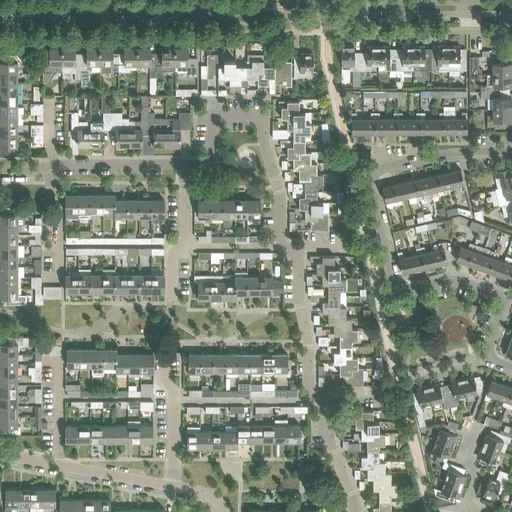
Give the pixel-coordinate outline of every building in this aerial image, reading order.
[(350,70),(361,70),(361,57),(355,57),(355,46),(341,46),(341,65),(350,65),(350,70)] [(367,56),(361,57),(361,70),(372,70),(372,65),(378,65),(378,46),(367,46),(367,56)] [(385,65),(385,70),(396,70),(396,56),(390,56),(390,46),(378,46),(378,65),(385,65)] [(402,56),(396,56),(396,70),(407,70),(407,65),(414,65),(414,46),(402,46),(402,56)] [(420,65),(420,70),(431,70),(431,56),(425,56),(425,46),(414,46),(414,65),(420,65)] [(442,70),(449,70),(449,46),(437,46),(437,56),(431,56),(431,70),(442,70)] [(449,46),(449,70),(456,69),(456,70),(467,70),(467,66),(466,56),(460,56),(460,46),(449,46)] [(51,78),(56,71),(63,72),(62,47),(50,47),(50,54),(44,54),(44,65),(43,65),(44,84),(48,84),(51,82),(51,78)] [(75,72),(75,81),(81,81),(81,53),(75,53),(75,47),(62,47),(63,72),(75,72)] [(89,73),(92,73),(92,65),(100,65),(100,47),(87,47),(87,53),(81,53),(81,81),(81,85),(89,85),(89,73)] [(100,65),(100,71),(119,71),(119,58),(113,58),(113,47),(100,47),(100,65)] [(119,71),(129,71),(129,65),(137,64),(137,47),(125,47),(125,53),(119,53),(119,58),(119,71)] [(150,95),(156,95),(156,71),(157,71),(157,53),(150,53),(150,47),(137,47),(137,64),(150,64),(150,71),(150,95)] [(162,71),(165,71),(165,65),(175,64),(175,47),(162,47),(162,53),(157,53),(157,71),(162,71)] [(188,58),(188,47),(175,47),(175,64),(175,72),(187,72),(187,75),(194,75),(194,58),(188,58)] [(294,77),(305,77),(305,72),(313,72),(313,53),(300,53),(300,64),(294,64),(294,77)] [(216,89),(207,89),(207,78),(213,78),(213,72),(218,72),(219,72),(219,66),(224,66),(224,60),(224,54),(207,54),(207,65),(201,65),(201,95),(216,95),(216,89)] [(17,72),(22,72),(22,62),(22,55),(3,55),(3,62),(0,61),(0,72),(17,72)] [(470,56),(470,74),(482,74),(482,68),(479,68),(479,56),(470,56)] [(236,60),(224,60),(224,66),(219,66),(219,72),(218,72),(218,78),(229,78),(230,78),(230,72),(235,72),(235,66),(236,66),(236,60)] [(247,60),(247,66),(247,78),(258,78),(258,72),(263,72),(263,66),(264,66),(264,60),(247,60)] [(275,66),(275,84),(286,84),(286,86),(292,86),(292,61),(275,61),(275,66)] [(493,62),(493,72),(493,74),(511,74),(511,62),(493,62)] [(245,66),(236,66),(235,66),(235,72),(230,72),(230,78),(229,78),(230,84),(241,84),(241,86),(247,86),(247,78),(247,66),(245,66)] [(275,66),(264,66),(263,66),(263,72),(258,72),(258,78),(258,84),(269,84),(269,86),(274,86),(275,86),(275,84),(275,66)] [(0,82),(17,83),(17,72),(0,72),(0,82)] [(487,85),(481,85),(481,92),(500,91),(500,86),(511,86),(511,74),(493,74),(487,74),(487,85)] [(0,93),(17,93),(17,83),(0,82),(0,93)] [(481,92),(481,98),(493,98),(493,109),(511,109),(511,97),(500,97),(500,91),(481,92)] [(0,103),(18,103),(17,93),(0,93),(0,103)] [(129,128),(129,145),(142,145),(142,126),(148,126),(148,106),(147,106),(147,97),(142,97),(142,106),(141,106),(141,120),(129,120),(129,128)] [(281,107),(281,118),(287,118),(293,118),(293,112),(300,112),(300,101),(279,101),(279,107),(281,107)] [(0,114),(18,114),(18,103),(0,103),(0,114)] [(31,114),(37,114),(43,114),(43,107),(43,103),(31,103),(31,114)] [(166,145),(166,117),(154,118),(154,112),(148,112),(148,106),(148,126),(154,126),(154,145),(166,145)] [(500,121),(511,121),(511,109),(493,109),(493,115),(487,115),(487,116),(487,126),(500,126),(500,121)] [(454,110),(443,110),(443,112),(444,112),(444,133),(455,133),(455,118),(454,118),(454,110)] [(78,127),(78,145),(90,145),(90,120),(78,120),(78,112),(72,112),(72,127),(78,127)] [(103,120),(97,120),(90,120),(90,145),(104,145),(104,129),(110,129),(110,112),(103,112),(103,120)] [(122,118),(122,112),(110,112),(110,129),(116,129),(116,145),(129,145),(129,128),(129,120),(129,118),(122,118)] [(179,117),(173,117),(166,117),(166,145),(180,145),(180,126),(191,126),(191,112),(179,112),(179,117)] [(287,118),(287,129),(293,129),(298,129),(298,123),(305,123),(305,112),(300,112),(293,112),(293,118),(287,118)] [(363,118),(363,133),(375,133),(375,112),(371,112),(371,118),(363,118)] [(375,112),(375,133),(386,133),(386,118),(379,118),(379,112),(375,112)] [(394,118),(386,118),(386,133),(398,133),(398,112),(394,112),(394,118)] [(402,118),(402,112),(398,112),(398,133),(409,133),(409,118),(402,118)] [(416,118),(409,118),(409,133),(421,133),(421,112),(416,112),(416,118)] [(421,133),(432,133),(432,118),(425,118),(425,112),(421,112),(421,133)] [(439,118),(432,118),(432,133),(444,133),(444,112),(443,112),(439,112),(439,118)] [(462,118),(455,118),(455,133),(467,133),(467,112),(462,112),(462,118)] [(352,113),(352,133),(363,133),(363,118),(357,119),(357,113),(352,113)] [(0,124),(18,124),(18,114),(0,114),(0,124)] [(293,134),(293,140),(305,140),(305,135),(311,135),(311,123),(305,123),(298,123),(298,129),(293,129),(287,129),(285,129),(278,129),(273,129),(273,138),(288,138),(288,134),(293,134)] [(328,123),(322,123),(322,140),(332,140),(328,123)] [(0,135),(18,135),(18,124),(0,124),(0,135)] [(31,124),(31,135),(43,135),(43,124),(31,124)] [(18,135),(0,135),(0,145),(1,146),(1,156),(18,156),(18,135)] [(43,135),(31,135),(31,145),(43,145),(43,135)] [(287,146),(287,157),(293,157),(293,156),(299,156),(299,152),(305,152),(305,151),(305,140),(293,140),(281,140),(281,146),(287,146)] [(293,169),(299,169),(299,167),(305,167),(305,163),(311,163),(311,162),(311,151),(305,151),(305,152),(299,152),(299,156),(293,156),(293,157),(293,169)] [(299,180),(305,180),(311,180),(311,174),(317,174),(317,162),(311,162),(311,163),(305,163),(305,167),(299,167),(299,169),(299,180)] [(496,181),(497,182),(498,187),(498,188),(511,184),(511,172),(508,174),(507,168),(494,171),(496,181)] [(461,169),(450,172),(453,186),(460,184),(461,190),(466,189),(461,169)] [(450,172),(439,174),(443,194),(447,193),(446,188),(453,186),(450,172)] [(305,191),(317,191),(317,185),(323,185),(323,174),(317,174),(311,174),(311,180),(305,180),(305,191)] [(439,195),(443,194),(439,174),(427,177),(431,191),(437,189),(439,195)] [(427,177),(416,179),(421,200),(425,199),(425,200),(432,199),(431,191),(427,177)] [(416,179),(405,182),(408,196),(415,195),(417,200),(421,200),(416,179)] [(403,204),(401,198),(408,196),(405,182),(394,185),(398,205),(403,204)] [(499,206),(502,205),(511,202),(511,184),(498,188),(498,187),(495,188),(499,206)] [(399,207),(398,205),(394,185),(382,187),(387,206),(394,205),(395,208),(399,207)] [(299,208),(305,208),(311,208),(311,202),(317,202),(317,191),(305,191),(293,190),(292,197),(299,197),(299,208)] [(66,195),(66,217),(78,217),(78,214),(78,195),(66,195)] [(78,214),(78,217),(91,217),(91,212),(91,195),(78,195),(78,214)] [(91,212),(103,212),(103,195),(91,195),(91,212)] [(115,195),(103,195),(103,212),(115,212),(115,199),(115,200),(115,195)] [(115,212),(115,216),(128,216),(128,200),(115,200),(115,199),(115,212)] [(128,200),(128,216),(139,216),(140,200),(128,200)] [(151,219),(151,222),(152,222),(152,200),(140,200),(139,216),(151,216),(151,219)] [(164,200),(152,200),(152,222),(164,222),(164,200)] [(205,221),(211,221),(211,216),(211,200),(199,200),(199,219),(205,219),(205,221)] [(211,216),(223,216),(223,200),(211,200),(211,216)] [(235,200),(223,200),(223,216),(235,216),(235,200)] [(248,200),(235,200),(235,216),(248,216),(248,200)] [(260,200),(248,200),(248,216),(254,216),(254,219),(260,219),(260,200)] [(311,208),(305,208),(305,219),(311,219),(317,219),(317,213),(323,213),(323,202),(317,202),(311,202),(311,208)] [(511,202),(502,205),(504,216),(510,215),(511,221),(511,220),(511,202)] [(447,215),(458,212),(459,213),(458,207),(457,206),(446,209),(447,215)] [(0,224),(18,224),(18,207),(3,207),(3,214),(0,213),(0,224)] [(471,216),(469,210),(458,207),(459,213),(471,216)] [(475,211),(477,220),(485,218),(482,209),(475,211)] [(416,217),(418,222),(425,220),(424,214),(423,210),(417,212),(418,217),(416,217)] [(311,219),(311,230),(329,230),(329,213),(323,213),(317,213),(317,219),(311,219)] [(348,214),(344,214),(344,230),(352,230),(348,214)] [(469,228),(478,231),(481,224),(472,220),(469,228)] [(437,227),(436,221),(426,223),(428,229),(437,227)] [(415,226),(416,232),(428,229),(426,223),(415,226)] [(0,234),(18,235),(18,224),(0,224),(0,234)] [(35,235),(41,235),(41,224),(35,224),(30,224),(30,231),(31,231),(31,235),(35,235)] [(499,231),(492,228),(489,234),(496,237),(499,231)] [(211,236),(211,229),(206,229),(206,236),(199,236),(199,242),(211,242),(211,236)] [(405,237),(404,229),(393,231),(394,239),(405,237)] [(0,245),(18,245),(18,235),(0,234),(0,245)] [(438,243),(439,249),(433,250),(436,265),(447,262),(443,242),(438,243)] [(459,250),(456,259),(467,263),(474,244),(470,242),(468,248),(460,245),(459,250)] [(417,254),(410,256),(413,270),(425,267),(420,247),(419,243),(415,244),(416,248),(417,254)] [(476,251),(478,245),(474,244),(467,263),(477,267),(482,253),(476,251)] [(0,255),(18,256),(18,245),(0,245),(0,255)] [(32,256),(41,256),(41,252),(41,245),(35,245),(32,245),(32,256)] [(424,246),(420,247),(425,267),(436,265),(433,250),(426,252),(424,246)] [(127,248),(115,248),(115,253),(115,258),(122,258),(122,266),(127,266),(127,253),(127,248)] [(477,267),(488,271),(495,252),(491,250),(489,256),(482,253),(477,267)] [(402,272),(413,270),(410,256),(403,257),(402,251),(397,252),(402,272)] [(499,253),(495,252),(488,271),(499,275),(504,261),(497,259),(499,253)] [(0,266),(18,266),(18,256),(0,255),(0,266)] [(334,267),(334,255),(310,255),(310,262),(316,262),(316,273),(322,273),(328,273),(328,267),(334,267)] [(511,259),(510,264),(504,261),(499,275),(510,279),(511,273),(511,259)] [(0,276),(17,276),(18,266),(0,266),(0,276)] [(322,284),(328,284),(334,284),(333,279),(340,278),(340,267),(334,267),(328,267),(328,273),(322,273),(322,284)] [(115,268),(103,268),(103,273),(103,292),(115,292),(115,273),(115,268)] [(79,292),(91,292),(91,273),(91,269),(79,269),(79,272),(79,292)] [(66,274),(66,292),(79,292),(79,272),(72,272),(72,274),(66,274)] [(151,273),(152,273),(152,292),(164,292),(164,274),(158,274),(158,272),(151,272),(151,273)] [(235,275),(235,298),(236,298),(236,293),(247,293),(247,272),(235,272),(235,275)] [(248,275),(248,272),(247,272),(247,293),(259,293),(260,276),(259,276),(248,275)] [(103,292),(103,273),(91,273),(91,292),(103,292)] [(115,292),(127,292),(127,273),(115,273),(115,292)] [(127,273),(127,292),(139,292),(139,273),(127,273)] [(152,273),(151,273),(139,273),(139,292),(152,292),(152,273)] [(266,274),(259,274),(259,276),(260,276),(259,293),(272,293),(272,276),(266,276),(266,274)] [(223,298),(222,275),(211,275),(211,281),(210,281),(211,298),(223,298)] [(222,275),(223,298),(235,298),(235,275),(223,275),(222,275)] [(0,287),(17,287),(17,276),(0,276),(0,287)] [(31,276),(31,287),(35,287),(41,287),(41,280),(41,276),(31,276)] [(328,284),(328,295),(340,295),(340,290),(346,290),(346,278),(340,278),(333,279),(334,284),(328,284)] [(198,281),(198,298),(211,298),(210,281),(198,281)] [(308,295),(311,295),(317,295),(317,289),(313,289),(313,286),(308,286),(308,295)] [(17,287),(0,287),(0,297),(5,298),(5,304),(27,304),(26,295),(17,294),(17,287)] [(333,307),(340,307),(340,306),(340,295),(328,295),(317,295),(311,295),(311,301),(322,301),(322,312),(328,312),(328,311),(333,311),(333,307)] [(328,323),(334,323),(334,322),(339,322),(339,318),(346,318),(346,317),(346,306),(340,306),(340,307),(333,307),(333,311),(328,311),(328,312),(328,323)] [(334,335),(340,335),(340,334),(345,334),(345,329),(352,329),(352,328),(352,317),(346,317),(346,318),(339,318),(339,322),(334,322),(334,323),(334,335)] [(340,335),(340,345),(340,346),(352,346),(352,340),(358,340),(358,328),(352,328),(352,329),(345,329),(345,334),(340,334),(340,335)] [(318,345),(327,345),(328,345),(328,336),(318,337),(318,345)] [(0,352),(18,353),(18,346),(29,345),(29,337),(5,337),(5,343),(0,342),(0,352)] [(352,346),(340,346),(340,345),(328,345),(327,345),(327,352),(334,352),(334,363),(340,363),(340,362),(345,362),(345,357),(352,357),(352,346)] [(74,368),(81,368),(81,366),(80,366),(80,349),(67,349),(67,366),(74,366),(74,368)] [(80,349),(80,366),(81,366),(92,366),(92,349),(80,349)] [(104,366),(104,349),(92,349),(92,366),(92,374),(104,374),(104,366)] [(117,349),(104,349),(104,366),(116,366),(116,354),(117,354),(117,349)] [(0,363),(18,364),(18,353),(0,352),(0,363)] [(116,366),(116,370),(129,370),(129,354),(117,354),(116,354),(116,366)] [(129,354),(129,370),(129,376),(141,376),(141,373),(141,370),(141,354),(129,354)] [(141,354),(141,370),(141,373),(147,373),(147,371),(153,371),(153,354),(141,354)] [(189,375),(202,375),(202,370),(201,354),(189,354),(189,371),(189,375)] [(202,370),(214,370),(214,354),(201,354),(202,370)] [(226,354),(214,354),(214,370),(226,370),(226,354)] [(238,354),(226,354),(226,370),(238,370),(238,354)] [(250,354),(238,354),(238,370),(250,370),(250,354)] [(262,354),(250,354),(250,370),(263,370),(262,354)] [(274,370),(274,376),(275,376),(274,354),(262,354),(263,370),(274,370)] [(290,376),(290,371),(287,371),(287,354),(274,354),(275,376),(290,376)] [(340,362),(340,363),(340,374),(345,374),(352,374),(352,368),(358,368),(358,357),(352,357),(345,357),(345,362),(340,362)] [(0,374),(18,374),(18,364),(0,363),(0,374)] [(345,374),(345,385),(363,385),(363,368),(358,368),(352,368),(352,374),(345,374)] [(0,384),(18,385),(18,374),(0,374),(0,384)] [(474,375),(462,377),(466,396),(477,393),(477,394),(479,395),(483,386),(476,387),(474,375)] [(454,393),(448,394),(451,407),(457,405),(456,398),(466,396),(462,377),(451,380),(454,393)] [(491,395),(497,397),(502,383),(491,379),(484,399),(489,400),(491,395)] [(443,401),(445,408),(451,407),(448,394),(442,396),(439,383),(428,385),(432,404),(443,401)] [(511,390),(511,386),(502,383),(497,397),(504,400),(502,405),(506,407),(511,390)] [(0,394),(18,395),(18,385),(0,384),(0,394)] [(256,390),(250,390),(250,396),(263,396),(263,389),(262,389),(262,384),(256,384),(256,390)] [(421,406),(432,404),(428,385),(417,388),(420,401),(414,402),(417,414),(423,413),(421,406)] [(0,405),(18,405),(18,395),(0,394),(0,405)] [(0,416),(18,416),(18,405),(0,405),(0,416)] [(373,422),(373,421),(373,410),(342,410),(342,416),(355,416),(355,428),(361,428),(361,427),(367,427),(367,422),(373,422)] [(0,426),(18,427),(18,417),(18,416),(0,416),(0,426)] [(41,416),(35,416),(30,416),(30,422),(36,423),(35,428),(41,428),(41,416)] [(490,417),(487,425),(498,428),(500,421),(490,417)] [(449,420),(447,425),(457,428),(459,423),(455,422),(449,420)] [(367,427),(361,427),(361,428),(361,439),(367,439),(367,438),(373,438),(373,433),(379,433),(379,432),(379,421),(373,421),(373,422),(367,422),(367,427)] [(437,428),(440,429),(436,439),(454,446),(458,435),(445,430),(447,425),(439,422),(437,428)] [(65,441),(78,441),(78,425),(65,425),(65,441)] [(90,425),(78,425),(78,441),(90,441),(90,425)] [(103,425),(90,425),(90,441),(92,441),(92,443),(98,443),(98,441),(103,441),(103,425)] [(115,425),(103,425),(103,441),(115,441),(115,425)] [(128,425),(115,425),(115,441),(128,441),(128,425)] [(140,425),(128,425),(128,441),(140,441),(140,425)] [(153,425),(140,425),(140,441),(153,441),(153,425)] [(250,425),(237,425),(237,431),(238,431),(238,441),(250,441),(250,425)] [(250,425),(250,441),(263,441),(263,425),(250,425)] [(275,425),(263,425),(263,441),(275,441),(275,425)] [(275,425),(275,441),(288,441),(288,425),(275,425)] [(300,425),(288,425),(288,441),(300,441),(300,425)] [(200,427),(187,427),(187,431),(187,447),(200,447),(200,431),(200,427)] [(486,434),(482,445),(500,451),(502,443),(508,446),(511,435),(511,433),(509,432),(502,430),(499,438),(486,434)] [(213,431),(200,431),(200,447),(213,447),(213,431)] [(225,431),(213,431),(213,447),(225,447),(225,431)] [(237,431),(225,431),(225,447),(238,447),(238,441),(238,431),(237,431)] [(367,438),(367,439),(367,449),(367,450),(379,450),(379,444),(385,444),(385,432),(379,432),(379,433),(373,433),(373,438),(367,438)] [(444,455),(450,457),(454,446),(436,439),(432,450),(430,449),(428,455),(442,460),(444,455)] [(499,462),(496,461),(500,451),(482,445),(478,456),(490,460),(489,466),(496,468),(499,462)] [(361,467),(367,467),(373,467),(373,461),(379,461),(379,450),(367,450),(367,449),(348,449),(347,449),(347,456),(358,456),(358,461),(361,461),(361,467)] [(373,467),(367,467),(367,478),(373,478),(379,478),(379,472),(385,472),(385,461),(379,461),(373,461),(373,467)] [(449,469),(445,480),(463,486),(467,475),(454,471),(456,465),(444,461),(442,467),(449,469)] [(391,483),(391,472),(385,472),(379,472),(379,478),(373,478),(373,489),(379,489),(385,489),(385,483),(391,483)] [(510,473),(506,472),(505,477),(498,474),(496,480),(489,478),(483,495),(494,499),(499,487),(504,489),(508,478),(510,473)] [(459,497),(463,486),(445,480),(441,490),(434,487),(435,495),(444,498),(446,493),(459,497)] [(379,500),(391,500),(391,495),(397,495),(397,483),(391,483),(385,483),(385,489),(379,489),(379,500)] [(18,508),(18,504),(18,489),(5,489),(5,504),(6,504),(5,511),(11,511),(12,508),(18,508)] [(18,489),(18,504),(30,504),(31,504),(30,489),(18,489)] [(30,489),(31,504),(30,504),(30,511),(42,511),(42,504),(42,489),(30,489)] [(56,489),(42,489),(42,504),(56,504),(56,489)] [(72,511),(72,499),(60,499),(59,511),(72,511)] [(85,511),(85,499),(72,499),(72,511),(85,511)] [(97,511),(98,499),(85,499),(85,511),(97,511)] [(110,511),(110,499),(98,499),(97,511),(110,511)] [(379,500),(369,500),(366,500),(367,506),(373,506),(373,511),(385,511),(391,511),(391,500),(379,500)]
